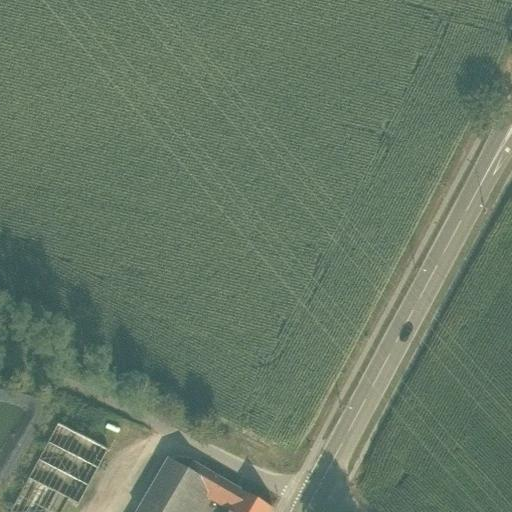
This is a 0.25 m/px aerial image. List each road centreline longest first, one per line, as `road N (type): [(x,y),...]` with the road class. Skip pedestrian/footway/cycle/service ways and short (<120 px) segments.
road 1 (secondary): [(312,499),(511,126)]
road 2 (track): [(0,358),(159,425)]
road 3 (unclassified): [(159,425),(312,499)]
